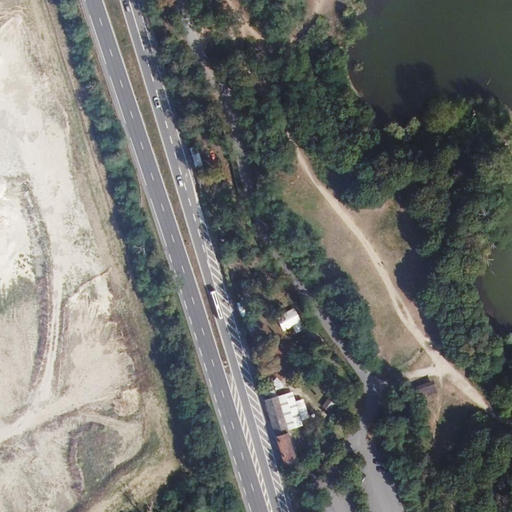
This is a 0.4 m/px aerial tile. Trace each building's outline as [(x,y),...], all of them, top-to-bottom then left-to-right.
[(292,327),(294,332),(302,330),(294,308),(275,315),(281,331),(292,327)] [(274,389),(281,386),(278,377),(270,380),(274,389)] [(437,393),(433,381),(415,387),(419,398),(437,393)] [(277,395),(266,401),(275,436),(286,429),(277,395)] [(286,429),(275,436),(283,465),(299,455),(291,426),(286,429)]
